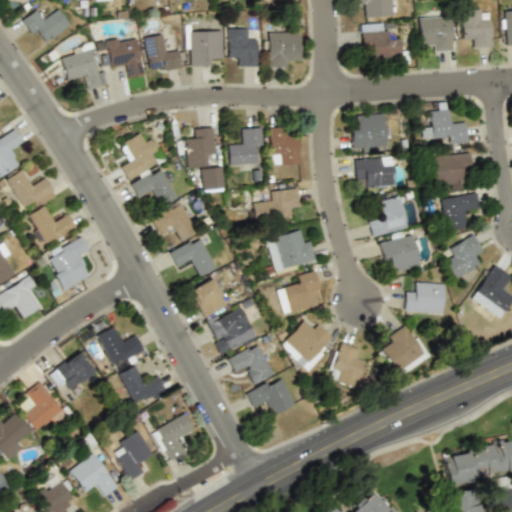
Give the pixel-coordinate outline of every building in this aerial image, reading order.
[(364,7),(365,17),(390,16),(389,0),(353,0),(354,7),(364,7)] [(24,24),(36,45),(67,26),(55,6),(24,24)] [(460,46),(489,46),(489,18),(478,18),(478,8),(460,8),(460,46)] [(511,44),(511,9),(499,10),(500,45),(511,44)] [(449,15),(415,16),(416,41),(428,41),(428,50),(450,50),(449,15)] [(369,60),(397,59),(396,35),(386,35),(385,23),(357,24),(358,49),(368,49),(369,60)] [(244,27),(224,27),(224,55),(235,55),(235,66),(255,66),(255,37),(244,37),(244,27)] [(219,30),(185,31),(186,66),(210,65),(210,55),(219,55),(219,30)] [(264,66),(287,66),(287,55),(297,55),(297,32),(264,32),(264,66)] [(141,36),(147,72),(180,67),(177,49),(165,50),(162,33),(141,36)] [(123,77),(140,75),(135,34),(102,39),(104,54),(102,54),(104,70),(122,67),(123,77)] [(65,83),(78,79),(82,90),(102,84),(89,41),(65,48),(68,57),(58,60),(65,83)] [(463,142),(462,119),(450,119),(449,109),(424,110),(426,134),(438,133),(439,143),(463,142)] [(356,114),(356,125),(347,126),(348,150),(386,148),(384,113),(356,114)] [(183,166),(213,163),(210,126),(190,127),(191,138),(181,139),(183,166)] [(296,163),(295,133),(276,134),(276,126),(265,127),(266,164),(296,163)] [(258,127),(235,127),(236,140),(224,141),(225,164),(250,163),(249,151),(259,151),(258,127)] [(22,145),(12,128),(0,135),(0,174),(20,162),(13,151),(22,145)] [(153,161),(125,178),(115,162),(131,153),(123,140),(136,132),(142,142),(147,139),(154,150),(149,153),(153,161)] [(427,154),(429,182),(440,181),(441,190),(459,189),(458,170),(467,169),(466,151),(427,154)] [(390,187),(389,156),(351,157),(352,188),(390,187)] [(32,184),(22,167),(2,178),(21,211),(52,193),(43,178),(32,184)] [(156,167),(127,183),(134,196),(147,189),(156,205),(173,196),(156,167)] [(218,167),(196,169),(199,190),(220,188),(218,167)] [(287,218),(286,208),(295,207),(293,187),(257,191),(258,202),(248,203),(251,222),(287,218)] [(442,231),(465,227),(463,214),(470,213),(469,205),(475,204),(473,192),(436,198),(442,231)] [(373,200),(377,219),(364,222),(367,236),(406,227),(399,194),(373,200)] [(148,216),(156,233),(167,228),(173,242),(192,232),(178,202),(148,216)] [(49,218),(41,206),(22,218),(39,247),(74,225),(64,208),(49,218)] [(262,237),(271,273),(312,263),(306,236),(296,239),(294,230),(262,237)] [(417,266),(409,230),(374,238),(379,263),(389,261),(392,272),(417,266)] [(59,289),(87,275),(77,255),(86,250),(77,233),(48,248),(52,256),(44,260),(59,289)] [(442,261),(450,278),(476,266),(471,255),(479,251),(471,234),(445,247),(450,257),(442,261)] [(213,267),(197,236),(166,252),(172,264),(183,258),(193,278),(213,267)] [(0,280),(16,271),(0,244),(0,280)] [(496,319),(511,296),(511,294),(502,287),(511,275),(492,262),(466,298),(496,319)] [(279,314),(306,308),(303,294),(317,291),(312,269),(291,274),(294,285),(273,290),(279,314)] [(16,320),(40,306),(23,275),(0,288),(0,309),(7,306),(16,320)] [(186,289),(200,317),(224,305),(210,277),(186,289)] [(439,313),(441,283),(412,281),(411,291),(401,290),(400,311),(439,313)] [(236,306),(201,324),(217,355),(252,336),(236,306)] [(305,370),(331,339),(311,321),(306,327),(297,320),(276,346),(305,370)] [(123,340),(114,323),(93,333),(109,366),(140,350),(133,335),(123,340)] [(396,376),(425,357),(402,323),(382,337),(387,345),(379,351),(396,376)] [(351,388),(361,361),(353,358),(356,348),(336,341),(323,378),(351,388)] [(272,372),(258,343),(223,360),(230,376),(241,370),(247,384),(272,372)] [(53,380),(56,379),(64,391),(91,373),(75,350),(46,370),(53,380)] [(154,374),(142,380),(133,363),(114,372),(131,405),(162,390),(154,374)] [(292,404),(278,375),(242,392),(250,407),(260,402),(267,416),(292,404)] [(18,394),(27,406),(18,412),(31,430),(59,410),(37,380),(18,394)] [(0,455),(4,461),(22,447),(15,438),(26,430),(12,412),(2,420),(0,417),(0,455)] [(192,431),(182,412),(148,430),(163,459),(180,451),(174,440),(192,431)] [(149,455),(134,429),(115,441),(120,451),(112,456),(125,480),(143,470),(137,461),(149,455)] [(443,483),(511,472),(507,440),(438,450),(443,483)] [(64,469),(77,487),(85,482),(97,498),(114,485),(90,451),(64,469)] [(69,511),(65,506),(74,499),(53,471),(37,484),(42,490),(32,498),(43,511),(69,511)] [(0,492),(8,486),(0,476),(0,492)] [(394,511),(369,488),(347,511),(394,511)] [(477,511),(475,488),(444,491),(446,511),(477,511)]
